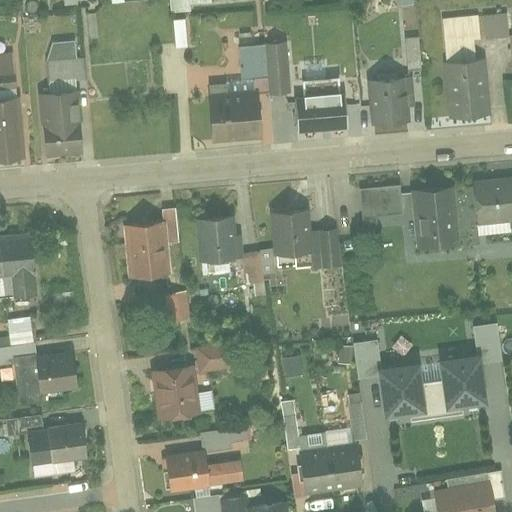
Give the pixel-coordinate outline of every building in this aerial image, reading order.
[(193,3),(214,2),(213,0),(172,0),(173,12),(193,10),(193,3)] [(487,37),(511,37),(511,13),(487,13),(487,37)] [(410,69),(424,69),(422,36),(408,37),(410,69)] [(485,60),(444,63),(449,122),(490,118),(485,60)] [(414,102),(412,77),(365,81),(370,131),(408,127),(406,102),(414,102)] [(345,92),(294,97),(298,139),(348,134),(345,92)] [(82,161),(76,93),(39,96),(45,164),(82,161)] [(261,144),(257,97),(206,102),(210,148),(261,144)] [(0,167),(16,166),(10,101),(0,101),(0,167)] [(511,224),(511,177),(470,181),(474,228),(511,224)] [(403,186),(364,188),(365,225),(405,224),(403,186)] [(459,247),(454,187),(410,190),(416,251),(459,247)] [(307,211),(268,215),(272,259),(311,256),(307,211)] [(238,264),(234,217),(195,221),(200,268),(238,264)] [(171,278),(166,224),(122,228),(127,282),(171,278)] [(37,298),(32,234),(0,236),(0,247),(5,300),(37,298)] [(169,323),(192,320),(188,291),(165,294),(169,323)] [(14,346),(37,342),(33,315),(9,319),(14,346)] [(11,338),(0,337),(0,346),(11,347),(11,338)] [(0,364),(15,361),(12,345),(0,347),(0,364)] [(341,362),(352,363),(354,347),(343,345),(341,362)] [(77,392),(71,353),(28,359),(33,397),(77,392)] [(484,354),(443,358),(447,408),(488,405),(484,354)] [(421,364),(380,368),(384,418),(425,415),(421,364)] [(193,366),(150,372),(157,426),(200,420),(193,366)] [(204,409),(215,409),(213,373),(203,374),(204,409)] [(26,431),(43,429),(41,415),(6,419),(8,436),(27,434),(26,431)] [(86,460),(83,425),(43,429),(26,431),(27,434),(30,466),(86,460)] [(363,493),(357,449),(328,453),(334,497),(363,493)] [(163,457),(168,496),(209,491),(203,452),(163,457)] [(334,497),(328,453),(300,456),(305,501),(334,497)] [(434,494),(436,511),(493,511),(490,486),(434,494)]
